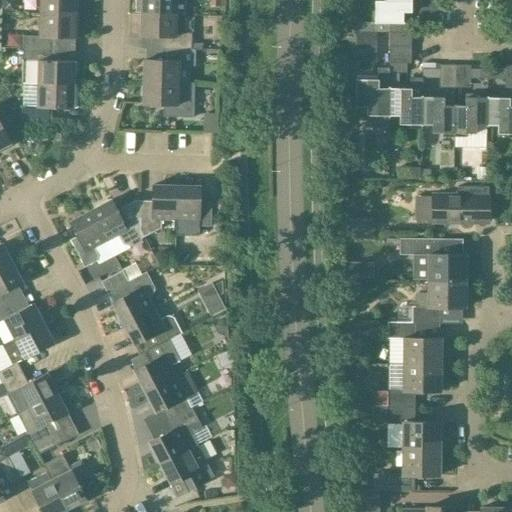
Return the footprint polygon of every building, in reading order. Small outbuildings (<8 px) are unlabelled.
[(40,0),(40,14),(76,15),(76,0),(40,0)] [(136,0),(137,12),(142,12),(142,14),(177,15),(186,16),(186,0),(136,0)] [(356,32),(356,33),(377,33),(389,33),(407,33),(408,23),(405,23),(405,14),(414,14),(413,0),(385,0),(386,1),(377,1),(377,22),(356,22),(356,32)] [(24,36),(24,48),(53,49),(53,38),(75,38),(76,15),(40,14),(40,37),(24,36)] [(177,15),(142,14),(141,37),(143,37),(143,48),(147,48),(195,50),(195,49),(202,49),(202,43),(191,43),(191,31),(176,31),(177,15)] [(377,33),(356,33),(356,48),(356,62),(376,62),(377,33)] [(53,49),(24,48),(23,61),(39,61),(38,84),(74,85),(75,62),(53,61),(53,49)] [(147,48),(147,60),(144,60),(144,82),(179,83),(179,66),(195,66),(195,50),(147,48)] [(389,88),(389,115),(401,115),(401,124),(422,124),(422,97),(422,79),(421,79),(421,78),(411,78),(411,79),(410,79),(410,89),(399,89),(399,73),(400,73),(407,73),(407,64),(389,64),(389,73),(389,88)] [(443,64),(441,80),(467,83),(469,67),(443,64)] [(440,69),(422,68),(423,79),(440,79),(440,69)] [(488,79),(488,69),(471,69),(471,79),(488,79)] [(488,69),(488,79),(505,79),(505,69),(488,69)] [(389,88),(380,88),(380,80),(357,79),(356,108),(368,108),(368,115),(389,115),(389,88)] [(179,83),(144,82),(143,105),(168,105),(168,117),(194,118),(194,101),(195,84),(179,83)] [(74,85),(38,84),(38,107),(22,107),(21,120),(51,121),(52,108),(74,109),(74,85)] [(444,97),(422,97),(422,124),(434,124),(433,133),(454,133),(455,106),(444,106),(444,97)] [(455,106),(454,133),(477,134),(477,125),(487,125),(488,98),(466,98),(466,106),(455,106)] [(488,98),(487,125),(498,125),(498,134),(511,134),(511,106),(509,107),(510,98),(488,98)] [(0,149),(11,144),(0,122),(0,149)] [(153,200),(141,200),(140,232),(142,238),(160,228),(160,220),(176,220),(177,186),(153,186),(153,200)] [(177,186),(176,220),(199,221),(199,227),(211,227),(212,203),(200,203),(200,187),(177,186)] [(458,186),(458,193),(432,193),(432,222),(474,222),(474,220),(489,220),(489,186),(473,186),(458,186)] [(415,194),(414,219),(430,219),(431,194),(415,194)] [(137,200),(117,210),(112,200),(91,211),(114,256),(130,248),(129,246),(132,247),(141,242),(141,238),(142,238),(140,232),(141,200),(137,200)] [(114,256),(91,211),(70,222),(78,237),(71,240),(85,268),(97,261),(98,264),(114,256)] [(345,237),(374,237),(374,219),(345,218),(345,237)] [(440,238),(412,238),(400,238),(399,254),(427,254),(427,280),(465,281),(465,253),(440,253),(440,238)] [(3,244),(0,245),(0,269),(13,263),(3,244)] [(374,262),(345,262),(345,278),(373,279),(374,262)] [(0,269),(0,308),(9,303),(4,293),(23,283),(13,263),(0,269)] [(107,293),(128,281),(123,271),(101,282),(107,293)] [(128,281),(107,293),(123,324),(153,309),(147,297),(153,294),(154,288),(146,272),(128,281)] [(412,306),(412,322),(416,322),(416,323),(439,323),(439,308),(465,308),(465,281),(427,280),(427,293),(415,293),(415,306),(412,306)] [(215,282),(201,289),(212,314),(227,307),(215,282)] [(9,303),(0,308),(0,322),(4,320),(14,339),(15,339),(44,324),(34,304),(15,314),(9,303)] [(159,320),(153,309),(123,324),(134,345),(140,355),(169,341),(169,340),(183,333),(173,316),(168,316),(159,320)] [(416,322),(412,322),(387,322),(387,339),(402,339),(402,364),(441,364),(441,338),(416,338),(416,323),(416,322)] [(2,345),(12,365),(0,371),(0,385),(2,384),(23,373),(18,362),(25,359),(54,343),(44,324),(15,339),(14,339),(2,345)] [(372,339),(371,324),(341,325),(341,340),(372,339)] [(140,355),(146,366),(135,371),(145,392),(175,377),(175,376),(170,366),(180,360),(169,341),(140,355)] [(386,389),(386,391),(372,391),(372,406),(415,405),(415,391),(441,391),(441,364),(402,364),(402,389),(386,389)] [(187,370),(175,376),(175,377),(145,392),(156,413),(162,423),(192,408),(187,398),(199,392),(187,370)] [(29,384),(23,373),(2,384),(17,414),(28,408),(58,393),(48,374),(29,384)] [(68,413),(58,393),(28,408),(17,414),(27,434),(33,445),(73,423),(68,413)] [(372,406),(372,414),(379,421),(386,421),(386,422),(401,422),(401,448),(441,449),(441,421),(415,421),(415,405),(372,406)] [(162,423),(168,434),(150,443),(160,464),(198,445),(191,433),(202,427),(192,408),(162,423)] [(79,434),(73,423),(33,445),(39,455),(79,434)] [(198,445),(160,464),(171,485),(177,495),(214,476),(198,445)] [(0,461),(20,451),(19,450),(8,456),(3,446),(0,447),(0,461)] [(441,449),(401,448),(401,473),(385,473),(385,490),(415,490),(415,475),(440,475),(441,449)] [(31,472),(20,451),(0,461),(0,466),(9,484),(31,472)] [(87,500),(78,483),(90,476),(82,459),(68,466),(62,454),(44,464),(47,471),(67,510),(87,500)] [(0,466),(0,503),(15,495),(9,484),(0,466)] [(63,511),(67,510),(47,471),(27,482),(42,511),(63,511)]
